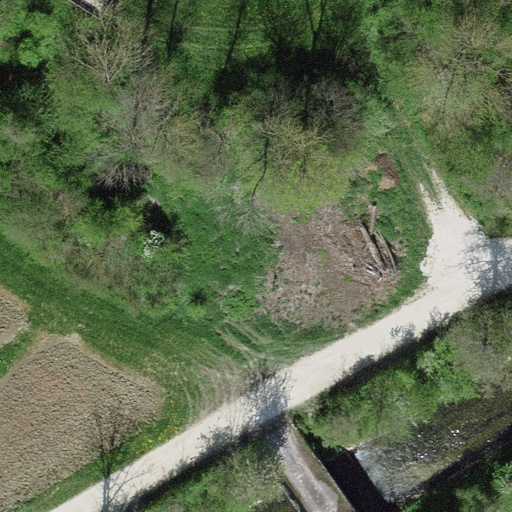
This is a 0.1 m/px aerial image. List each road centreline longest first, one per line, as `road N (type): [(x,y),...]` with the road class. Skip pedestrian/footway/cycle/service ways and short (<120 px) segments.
road 1 (track): [(72,511),(511,266)]
road 2 (track): [(480,283),(357,32)]
